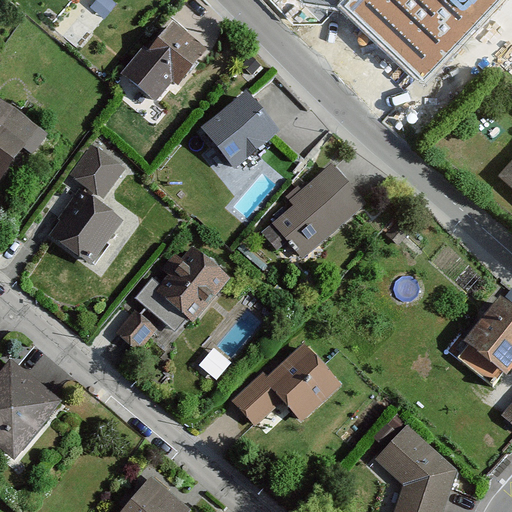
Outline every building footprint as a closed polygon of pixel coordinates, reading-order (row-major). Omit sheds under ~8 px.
[(349,0),(350,1),(343,9),(426,86),(504,0),(349,0)] [(204,53),(172,24),(122,78),(154,108),(204,53)] [(246,98),(205,131),(236,170),(277,137),(246,98)] [(0,184),(41,132),(0,99),(0,184)] [(128,169),(95,145),(72,177),(84,186),(104,201),(128,169)] [(511,158),(500,171),(511,182),(511,158)] [(368,205),(330,167),(260,235),(298,273),(368,205)] [(47,235),(91,267),(127,218),(104,201),(84,186),(47,235)] [(233,285),(195,250),(156,292),(194,327),(233,285)] [(511,373),(511,304),(499,294),(462,339),(472,347),(461,360),(498,391),(511,373)] [(149,324),(133,309),(113,330),(130,345),(149,324)] [(262,377),(235,403),(259,428),(283,406),(305,428),(344,391),(305,350),(269,384),(262,377)] [(0,374),(0,446),(18,462),(65,405),(11,361),(0,374)] [(445,511),(458,470),(410,429),(382,459),(405,483),(396,511),(445,511)] [(191,511),(148,477),(119,511),(191,511)]
